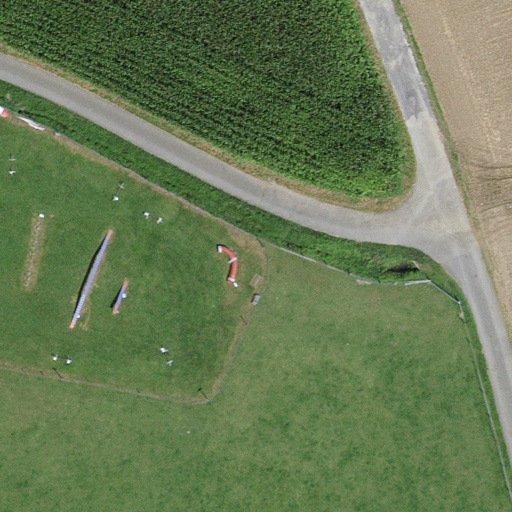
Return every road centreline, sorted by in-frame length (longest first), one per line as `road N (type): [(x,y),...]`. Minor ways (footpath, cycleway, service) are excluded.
road 1 (track): [(0,57),(292,200),(397,226),(457,209)]
road 2 (unclassified): [(412,84),(480,269),(511,387)]
